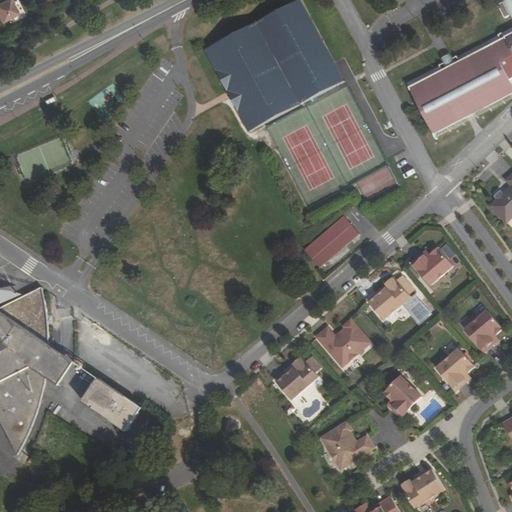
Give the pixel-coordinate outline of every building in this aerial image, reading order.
[(0,15),(4,24),(20,15),(12,0),(11,0),(0,6),(0,15)] [(511,0),(503,0),(505,2),(500,5),(507,19),(511,16),(511,27),(447,62),(408,83),(438,140),(511,100),(511,84),(511,83),(511,82),(511,0)] [(301,1),(207,51),(229,93),(249,132),(343,81),(301,1)] [(390,166),(357,183),(366,200),(399,184),(390,166)] [(511,220),(511,190),(496,205),(511,220)] [(320,268),(359,234),(344,217),(305,251),(320,268)] [(433,253),(417,266),(436,289),(462,269),(447,250),(437,257),(433,253)] [(373,306),(389,325),(416,302),(399,282),(391,288),(392,290),(373,306)] [(150,412),(49,343),(47,315),(43,292),(29,299),(3,287),(0,287),(0,421),(21,455),(25,448),(29,439),(34,429),(38,419),(41,409),(44,398),(47,388),(49,378),(134,435),(150,412)] [(422,323),(432,313),(420,300),(409,309),(422,323)] [(471,335),(491,358),(508,345),(504,339),(511,333),(496,314),(471,335)] [(333,335),(321,344),(346,372),(374,348),(355,326),(348,332),(350,334),(340,343),(333,335)] [(473,379),(481,373),(466,354),(443,373),(462,396),(477,384),(473,379)] [(298,373),(278,391),(295,410),(323,385),(306,365),(304,367),(304,366),(297,372),(298,373)] [(397,406),(393,409),(408,423),(428,402),(406,381),(390,398),(397,406)] [(350,429),(325,445),(345,476),(378,454),(370,443),(361,450),(353,438),(355,436),(350,429)] [(436,473),(415,487),(414,486),(406,492),(418,511),(422,511),(450,495),(436,473)] [(382,511),(371,511),(370,510),(365,511),(401,511),(396,503),(382,511)]
